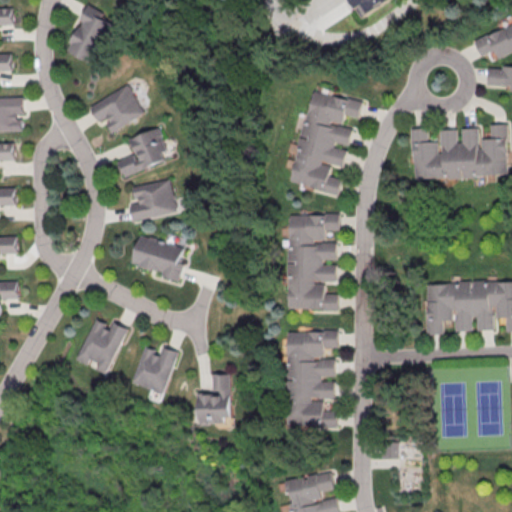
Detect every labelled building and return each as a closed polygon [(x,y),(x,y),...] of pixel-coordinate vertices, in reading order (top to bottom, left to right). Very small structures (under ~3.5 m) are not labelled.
[(391,0),(366,17),(355,0),(391,0)] [(96,64),(117,21),(87,6),(66,50),(96,64)] [(0,7),(12,7),(13,24),(0,24),(0,7)] [(511,24),(476,39),(483,55),(494,51),(497,58),(511,51),(511,24)] [(0,53),(11,53),(12,69),(0,69),(0,53)] [(511,65),(489,65),(489,84),(511,84),(511,65)] [(90,104),(99,123),(107,119),(114,130),(146,113),(130,83),(90,104)] [(291,180),(298,152),(296,151),(304,121),(306,121),(314,89),(363,102),(359,117),(345,114),(342,125),(353,128),(349,145),(336,141),(334,147),(348,150),(344,165),(324,160),(323,163),(333,165),(330,174),(344,178),(340,194),(323,190),(323,189),(291,180)] [(0,130),(24,130),(24,96),(0,96),(0,130)] [(509,174),(479,175),(480,178),(448,179),(448,177),(415,178),(413,127),(429,127),(429,141),(442,140),(441,129),(458,128),(459,143),(464,142),(464,128),(479,128),(480,149),(483,149),(483,139),(491,139),(491,125),(509,124),(509,139),(508,139),(509,174)] [(119,159),(125,176),(171,158),(159,126),(130,137),(136,152),(119,159)] [(0,143),(15,143),(15,159),(0,159),(0,143)] [(135,220),(179,211),(172,177),(134,185),(137,199),(131,201),(135,220)] [(0,187),(16,187),(16,203),(0,203),(0,187)] [(290,308),(289,278),(287,278),(287,247),(289,247),(289,214),(340,214),(340,230),(326,230),(326,242),(337,242),(337,259),(323,259),(323,264),(337,264),(337,280),(316,280),(316,283),(326,283),(326,292),(340,292),(340,309),(323,309),(323,308),(290,308)] [(181,279),(189,245),(141,233),(133,268),(181,279)] [(0,235),(18,235),(19,252),(0,252),(0,235)] [(426,284),(456,282),(456,280),(487,278),(487,281),(511,279),(511,330),(507,330),(506,316),(494,317),(495,328),(478,329),(477,315),(472,315),(472,329),(457,330),(455,309),(453,309),(453,316),(446,316),(446,330),(430,331),(429,317),(428,317),(426,284)] [(0,280),(21,280),(21,298),(0,298),(0,302),(3,302),(3,314),(0,314),(0,280)] [(78,360),(109,373),(130,328),(99,314),(78,360)] [(288,329),(288,427),(337,427),(338,358),(327,358),(327,347),(340,347),(340,329),(288,329)] [(148,342),(134,383),(166,393),(180,353),(148,342)] [(201,423),(233,423),(233,372),(214,372),(214,393),(201,393),(201,423)] [(400,458),(400,440),(384,440),(384,458),(400,458)] [(292,511),(341,511),(339,497),(325,499),(324,491),(336,489),(333,471),(288,478),(292,511)]
